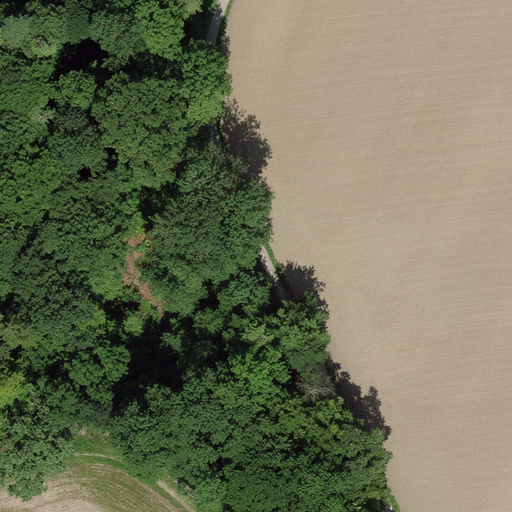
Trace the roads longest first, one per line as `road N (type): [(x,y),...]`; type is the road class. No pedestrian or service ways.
road 1 (track): [(222,0),(203,103),(221,158),(386,511)]
road 2 (track): [(197,511),(127,457),(75,451)]
